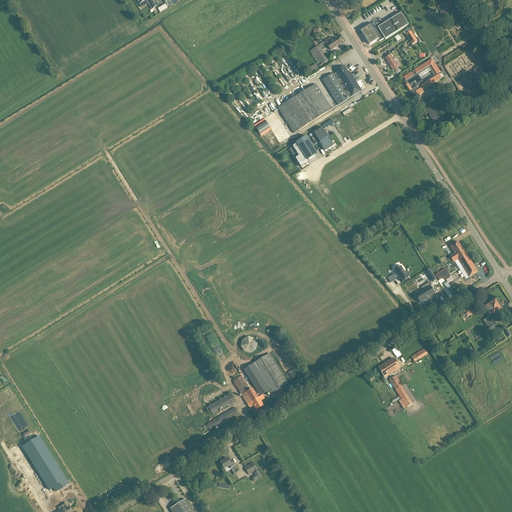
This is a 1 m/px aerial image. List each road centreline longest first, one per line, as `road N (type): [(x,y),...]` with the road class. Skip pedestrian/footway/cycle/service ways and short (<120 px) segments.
road 1 (unclassified): [(119,511),(500,274)]
road 2 (track): [(107,154),(233,355),(248,361)]
road 3 (tertiary): [(500,274),(398,114)]
road 4 (tertiary): [(398,114),(325,0)]
